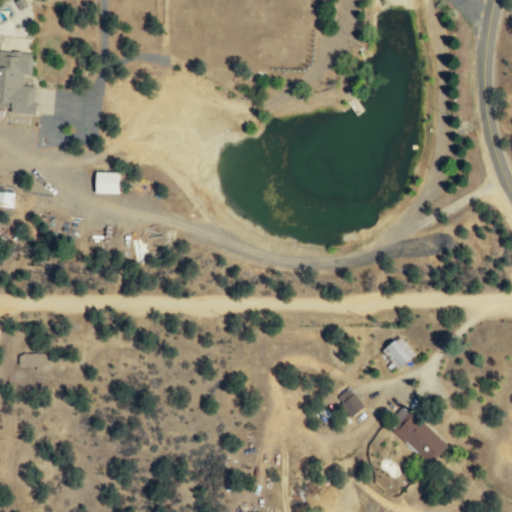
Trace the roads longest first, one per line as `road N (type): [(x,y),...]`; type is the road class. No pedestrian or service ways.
road 1 (residential): [(0,304),(511,292)]
road 2 (tertiary): [(511,192),(483,98),(492,0)]
